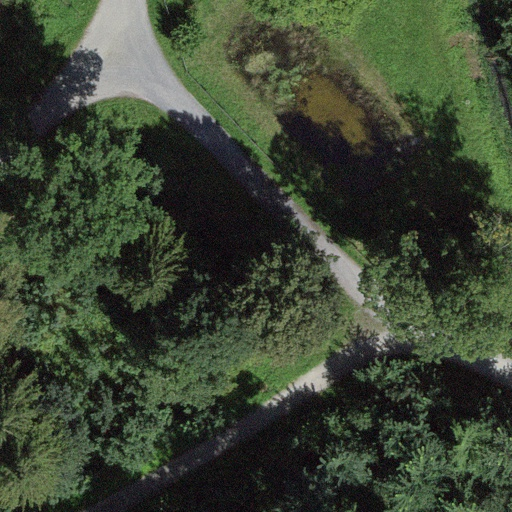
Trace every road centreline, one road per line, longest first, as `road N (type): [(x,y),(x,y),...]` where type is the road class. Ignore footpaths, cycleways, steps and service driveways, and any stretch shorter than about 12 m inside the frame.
road 1 (track): [(511,375),(380,306),(121,37)]
road 2 (track): [(428,337),(386,340),(101,511)]
road 3 (track): [(121,37),(0,170)]
